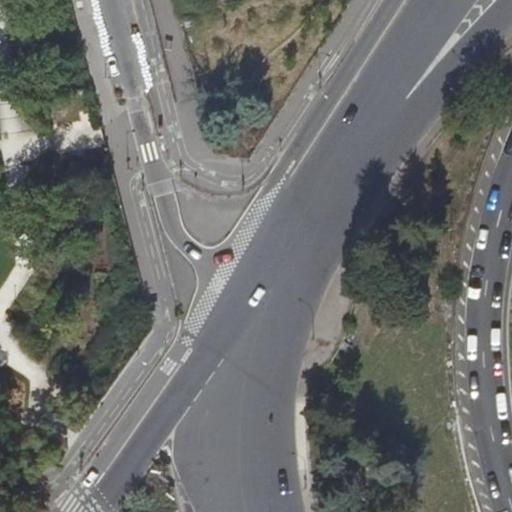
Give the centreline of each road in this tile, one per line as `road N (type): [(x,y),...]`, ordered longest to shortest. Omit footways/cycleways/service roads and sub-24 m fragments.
road 1 (residential): [(252,298),(158,173),(113,0)]
road 2 (motorway): [(511,180),(495,235),(483,362),(490,437),(511,506)]
road 3 (primary): [(252,298),(92,511)]
road 4 (primary): [(398,109),(252,298)]
road 5 (secondary): [(252,298),(240,437),(255,511)]
road 6 (motorway): [(511,4),(398,109)]
road 7 (secondary): [(463,0),(398,109)]
